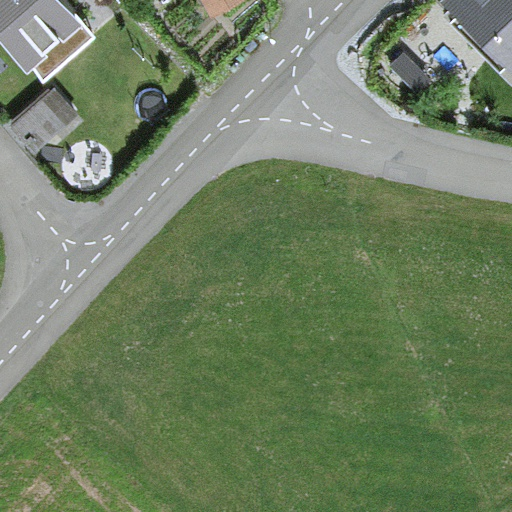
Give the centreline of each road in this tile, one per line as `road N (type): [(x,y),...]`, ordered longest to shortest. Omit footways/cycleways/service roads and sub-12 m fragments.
road 1 (unclassified): [(0,358),(258,99)]
road 2 (unclassified): [(258,99),(385,149),(511,175)]
